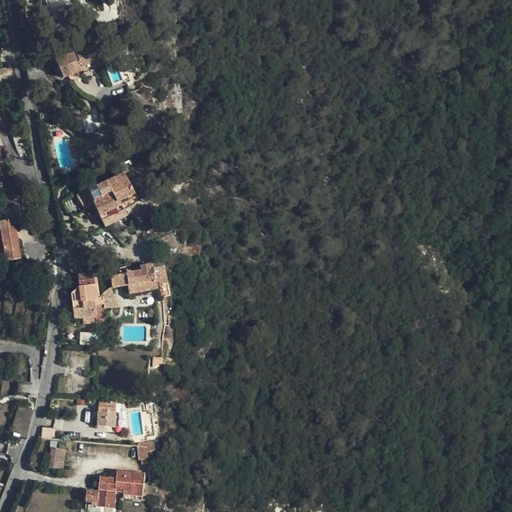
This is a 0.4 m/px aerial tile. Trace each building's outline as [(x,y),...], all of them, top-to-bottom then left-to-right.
[(67,5),(65,0),(45,0),(51,12),(67,5)] [(71,53),(63,56),(55,59),(62,77),(83,69),(82,66),(105,57),(100,43),(76,52),(76,51),(71,53)] [(105,57),(82,66),(83,69),(84,71),(107,64),(105,57)] [(37,79),(45,77),(41,63),(27,67),(31,81),(37,79)] [(79,198),(124,175),(123,172),(116,159),(109,163),(115,176),(96,186),(95,183),(86,187),(87,189),(76,194),(79,198)] [(124,175),(79,198),(84,208),(84,209),(94,204),(102,221),(125,210),(131,207),(135,204),(136,202),(136,199),(135,196),(124,175)] [(128,215),(125,210),(102,221),(105,227),(128,215)] [(0,220),(0,251),(3,251),(5,260),(20,258),(14,218),(0,220)] [(171,237),(162,241),(165,249),(175,247),(171,237)] [(160,297),(169,296),(164,262),(142,266),(143,270),(128,273),(128,269),(120,270),(120,274),(111,275),(113,287),(128,285),(130,293),(159,288),(160,297)] [(78,288),(98,286),(97,279),(95,279),(94,272),(79,274),(81,285),(78,288)] [(98,286),(78,288),(73,293),(74,302),(96,300),(100,299),(98,286)] [(102,295),(103,299),(104,304),(105,306),(105,307),(118,307),(111,288),(102,295)] [(96,300),(74,302),(74,309),(74,318),(83,318),(96,317),(96,320),(104,320),(105,307),(105,306),(104,304),(96,305),(96,300)] [(93,332),(82,332),(82,345),(87,345),(87,343),(93,343),(93,332)] [(162,364),(162,358),(154,358),(153,366),(162,364)] [(117,399),(101,398),(101,406),(99,406),(98,419),(96,418),(96,425),(108,426),(108,419),(116,420),(117,399)] [(28,435),(31,409),(16,407),(12,432),(28,435)] [(148,412),(145,413),(147,436),(155,435),(152,413),(148,414),(148,412)] [(147,447),(138,446),(139,459),(142,459),(142,464),(149,463),(147,447)] [(67,450),(54,448),(51,468),(64,470),(67,450)] [(136,477),(136,473),(117,472),(116,479),(100,478),(98,492),(87,491),(86,505),(114,508),(115,492),(123,493),(124,491),(133,493),(132,499),(142,500),(144,478),(136,477)]
